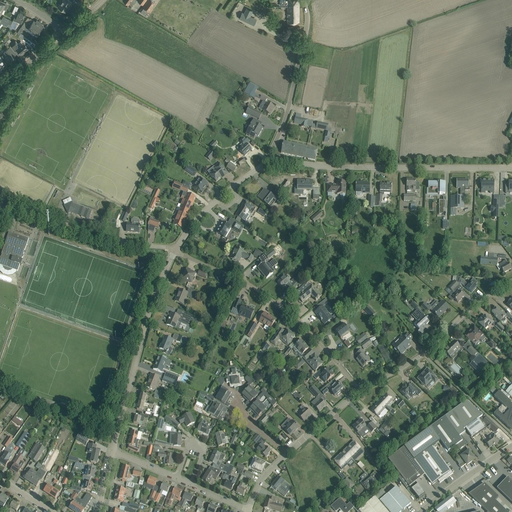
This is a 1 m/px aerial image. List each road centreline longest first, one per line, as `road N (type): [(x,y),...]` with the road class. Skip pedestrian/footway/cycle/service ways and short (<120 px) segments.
road 1 (tertiary): [(267,163),(511,168)]
road 2 (residential): [(358,389),(292,317),(174,250)]
road 3 (tertiary): [(111,450),(147,313),(174,250)]
road 4 (residential): [(358,389),(424,353),(473,304),(511,281)]
road 5 (unclassified): [(267,163),(306,28),(302,0)]
road 6 (residential): [(174,250),(48,225)]
road 7 (tertiary): [(174,250),(209,206),(267,163)]
